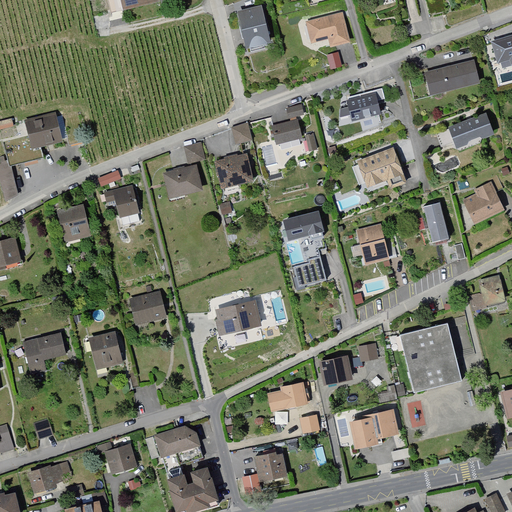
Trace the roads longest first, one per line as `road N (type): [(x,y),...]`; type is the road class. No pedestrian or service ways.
road 1 (residential): [(210,402),(511,254)]
road 2 (residential): [(242,111),(511,10)]
road 3 (residential): [(0,224),(242,111)]
road 4 (residential): [(210,402),(0,468)]
road 5 (tertiary): [(408,483),(276,511)]
